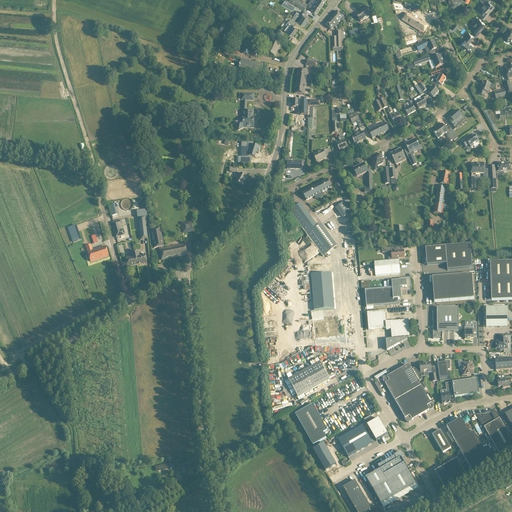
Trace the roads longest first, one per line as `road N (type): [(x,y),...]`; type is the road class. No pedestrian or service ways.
road 1 (unclassified): [(218,511),(182,271)]
road 2 (unclassified): [(131,302),(93,174),(0,151)]
road 3 (residential): [(264,184),(291,187),(424,121),(462,90)]
road 4 (tertiary): [(264,184),(289,63),(336,0)]
road 5 (track): [(54,0),(57,41),(93,174)]
road 6 (tertiary): [(0,383),(131,302)]
road 7 (unclassified): [(403,437),(367,377),(421,349)]
road 8 (tertiary): [(182,271),(230,233),(264,184)]
